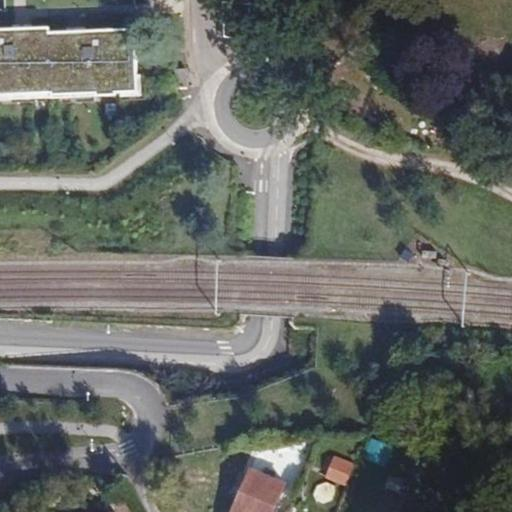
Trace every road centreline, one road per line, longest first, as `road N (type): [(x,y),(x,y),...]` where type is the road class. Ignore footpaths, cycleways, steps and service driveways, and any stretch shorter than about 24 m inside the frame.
road 1 (residential): [(0,335),(243,341),(262,139)]
road 2 (track): [(283,128),(317,128),(380,157),(430,161),(511,198)]
road 3 (residential): [(0,378),(133,387),(153,425),(129,451)]
road 4 (residential): [(129,451),(0,465)]
road 5 (residential): [(261,69),(230,80),(221,107),(233,131),(262,139)]
